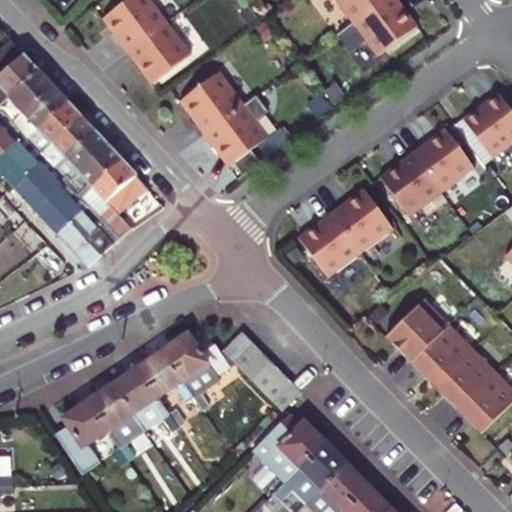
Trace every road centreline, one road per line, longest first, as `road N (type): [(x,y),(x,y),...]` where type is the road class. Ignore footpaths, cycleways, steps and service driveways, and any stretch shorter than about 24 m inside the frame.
road 1 (residential): [(259,269),(490,511)]
road 2 (residential): [(227,235),(494,34)]
road 3 (residential): [(0,386),(259,269)]
road 4 (residential): [(194,200),(0,1)]
road 5 (residential): [(194,200),(101,291),(0,339)]
road 6 (unknown): [(0,208),(83,300)]
